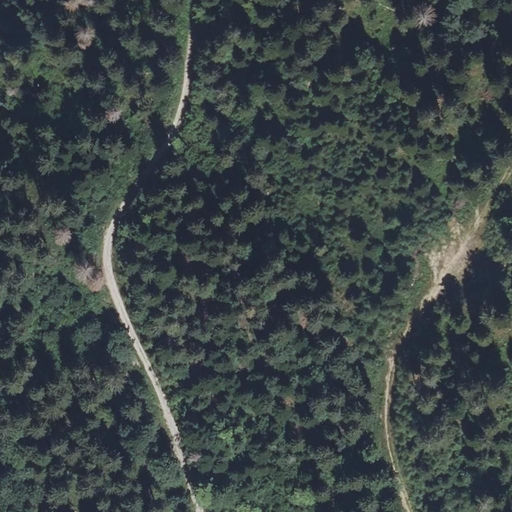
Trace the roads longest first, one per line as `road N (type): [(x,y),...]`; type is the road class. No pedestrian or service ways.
road 1 (track): [(200,511),(109,281),(107,251),(118,209),(166,149),(193,0)]
road 2 (track): [(511,170),(392,371),(390,433),(414,511)]
